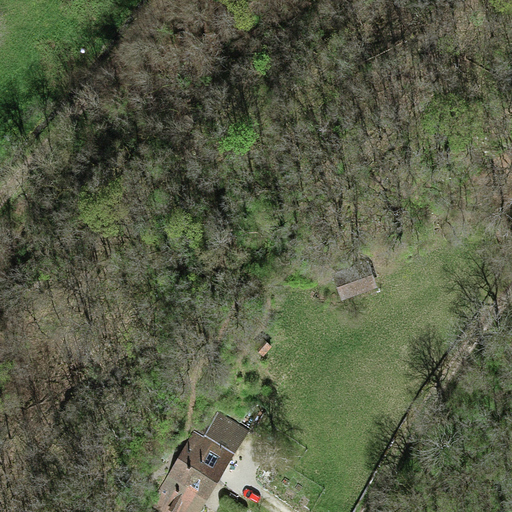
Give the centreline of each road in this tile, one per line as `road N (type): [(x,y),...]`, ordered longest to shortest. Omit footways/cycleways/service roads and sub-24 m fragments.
road 1 (track): [(0,206),(167,0)]
road 2 (track): [(370,511),(415,415),(511,290)]
